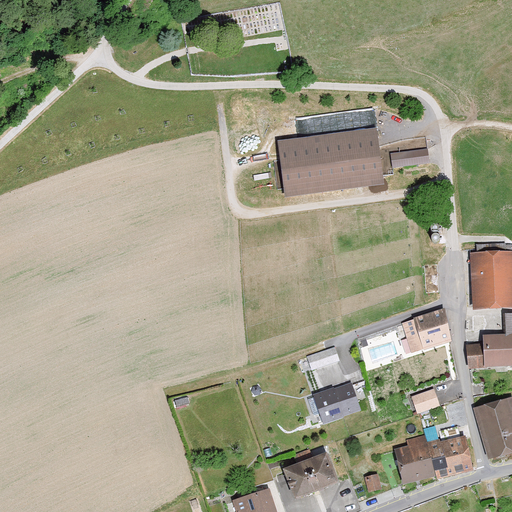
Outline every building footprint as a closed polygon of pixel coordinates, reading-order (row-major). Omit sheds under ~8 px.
[(379,130),(281,142),(288,200),(386,188),(379,130)] [(429,151),(392,155),(394,171),(431,166),(429,151)] [(511,253),(473,256),(476,313),(511,310),(511,253)] [(408,358),(455,343),(445,313),(405,326),(408,335),(401,338),(408,358)] [(469,348),(470,371),(511,368),(511,337),(505,337),(485,339),(486,347),(469,348)] [(338,347),(308,353),(312,368),(341,362),(338,347)] [(315,397),(324,424),(362,411),(352,383),(315,397)] [(442,407),(440,398),(425,403),(428,412),(442,407)] [(492,462),(511,456),(511,400),(478,409),(492,462)] [(454,478),(477,470),(467,425),(442,430),(443,437),(453,474),(454,478)] [(453,474),(443,437),(429,440),(439,478),(453,474)] [(407,487),(439,478),(429,440),(397,449),(407,487)] [(288,471),(299,501),(341,485),(330,455),(288,471)] [(366,478),(369,493),(383,490),(380,475),(366,478)] [(236,502),(238,511),(269,511),(265,495),(236,502)]
